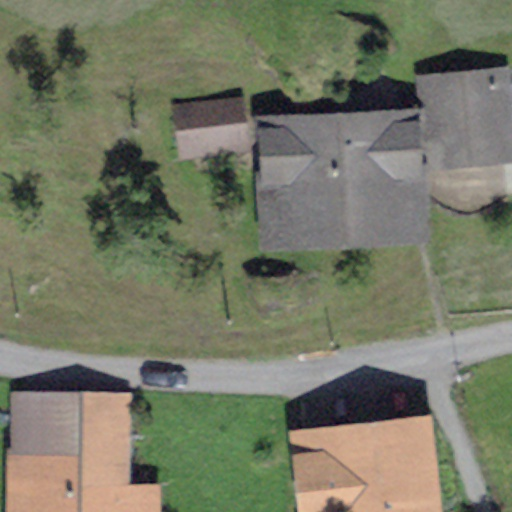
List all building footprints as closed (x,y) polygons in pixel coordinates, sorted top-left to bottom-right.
[(436,152),(502,146),(496,80),(430,87),(436,152)] [(182,144),(242,137),(239,106),(178,113),(182,144)] [(403,128),(274,133),(279,227),(407,221),(403,128)] [(147,511),(147,493),(117,493),(117,397),(17,394),(17,430),(44,431),(42,495),(15,494),(14,511),(147,511)] [(299,443),(306,511),(365,511),(429,505),(421,430),(299,443)]
